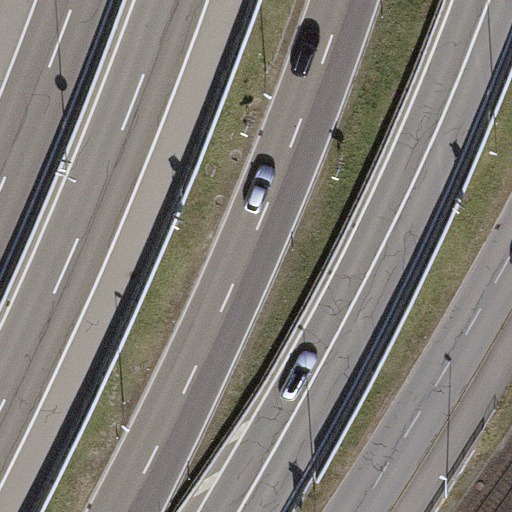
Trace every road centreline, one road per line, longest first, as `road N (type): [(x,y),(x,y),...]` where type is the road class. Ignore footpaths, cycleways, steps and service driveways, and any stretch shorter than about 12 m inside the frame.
road 1 (motorway): [(124,511),(243,261),(346,0)]
road 2 (motorway): [(0,417),(70,265),(173,0)]
road 3 (motorway): [(312,382),(420,168),(488,0)]
road 4 (primary): [(354,511),(511,257)]
road 5 (motorway): [(72,0),(0,185)]
road 6 (motorway): [(225,511),(312,382)]
road 7 (motorway): [(247,511),(312,382)]
